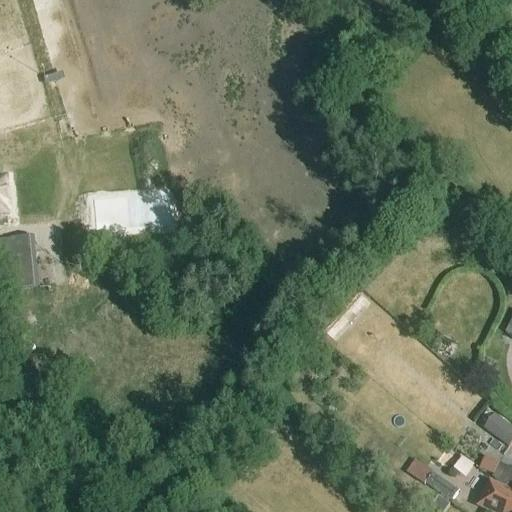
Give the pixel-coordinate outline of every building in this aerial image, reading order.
[(5,268),(11,267),(14,292),(39,289),(34,239),(2,242),(5,268)] [(325,333),(336,343),(371,306),(361,295),(325,333)] [(511,428),(494,415),(483,430),(508,449),(511,444),(511,428)] [(451,504),(459,493),(416,461),(406,474),(423,486),(425,484),(451,504)] [(498,486),(509,491),(509,492),(511,493),(511,471),(499,465),(491,482),(498,486)] [(485,511),(511,511),(511,493),(509,492),(489,483),(477,508),(485,511)] [(429,511),(442,511),(446,507),(435,501),(429,511)]
